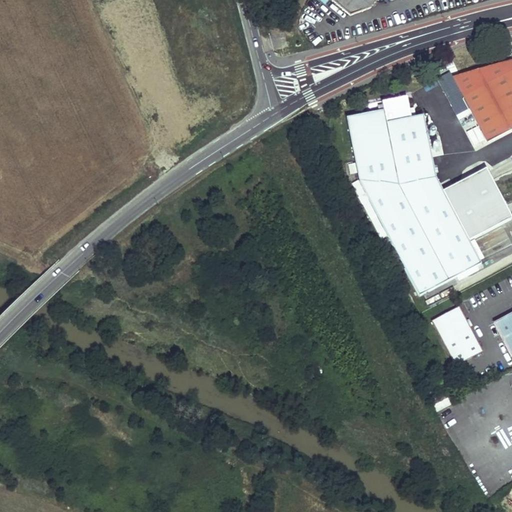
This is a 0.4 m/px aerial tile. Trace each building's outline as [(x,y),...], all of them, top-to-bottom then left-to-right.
[(332,0),(354,18),(374,10),(382,0),(391,0),(395,3),(400,0),(332,0)] [(511,135),(511,66),(452,83),(488,148),(511,135)] [(424,123),(418,124),(417,124),(412,125),(410,115),(410,113),(408,104),(382,109),(384,118),(347,125),(360,188),(380,227),(442,194),(437,185),(424,123)] [(482,270),(442,194),(380,227),(420,303),(482,270)] [(485,358),(460,312),(432,327),(457,373),(485,358)] [(511,313),(492,324),(509,357),(511,355),(511,313)]
